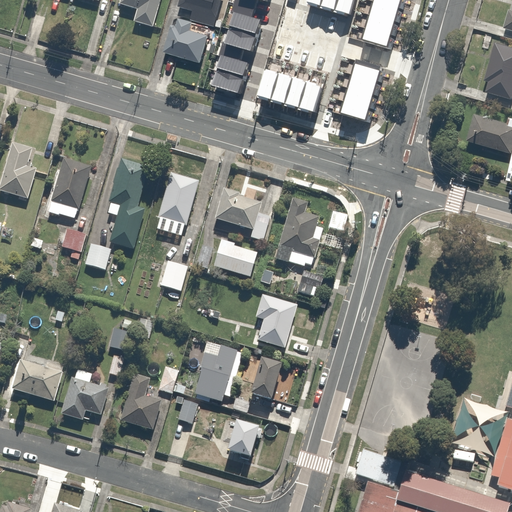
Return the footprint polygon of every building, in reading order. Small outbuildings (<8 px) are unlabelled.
[(165,0),(120,0),(119,7),(137,12),(134,24),(158,31),(165,0)] [(194,15),(192,21),(216,29),(224,0),(183,0),(180,11),(194,15)] [(336,0),(333,11),(343,14),(339,31),(368,39),(373,20),(383,23),(387,8),(377,5),(378,0),(336,0)] [(181,20),(179,28),(175,27),(167,55),(204,65),(212,38),(195,33),(197,24),(181,20)] [(298,20),(293,35),(330,48),(335,33),(298,20)] [(234,29),(219,70),(249,81),(267,31),(251,25),(247,34),(234,29)] [(511,50),(497,47),(494,58),(489,57),(488,62),(492,63),(487,84),(490,84),(488,94),(511,99),(511,50)] [(330,67),(320,104),(348,111),(360,64),(325,55),(323,65),(330,67)] [(296,64),(275,58),(268,85),(289,91),(296,64)] [(509,126),(474,117),(468,143),(511,153),(511,119),(510,119),(509,126)] [(31,151),(14,147),(1,194),(31,202),(40,169),(27,166),(31,151)] [(94,167),(66,159),(50,215),(78,223),(94,167)] [(148,168),(120,162),(108,216),(117,218),(111,245),(138,251),(147,210),(139,209),(148,168)] [(204,184),(174,175),(157,231),(188,240),(204,184)] [(272,218),(260,214),(263,202),(226,191),(217,222),(255,232),(252,240),(265,244),(272,218)] [(313,206),(293,201),(277,262),(313,271),(326,221),(310,217),(313,206)] [(88,235),(67,230),(63,250),(83,255),(88,235)] [(224,241),(216,270),(255,282),(264,253),(224,241)] [(114,250),(92,244),(86,267),(107,273),(114,250)] [(217,250),(201,246),(196,268),(211,272),(217,250)] [(190,269),(169,263),(162,288),(183,294),(190,269)] [(325,278),(302,272),(296,294),(319,300),(325,278)] [(298,306),(263,297),(257,321),(265,322),(260,342),(287,349),(298,306)] [(74,308),(61,304),(55,322),(68,326),(74,308)] [(14,314),(0,313),(0,332),(13,333),(14,314)] [(122,329),(116,328),(110,349),(127,354),(136,323),(124,320),(122,329)] [(224,406),(241,353),(224,348),(221,357),(206,352),(199,373),(203,374),(196,397),(224,406)] [(288,369),(263,362),(251,399),(277,407),(288,369)] [(22,363),(14,392),(55,404),(63,375),(22,363)] [(182,374),(167,368),(158,391),(173,397),(182,374)] [(77,382),(73,381),(64,417),(85,422),(87,413),(105,418),(112,390),(92,385),(95,373),(80,369),(77,382)] [(151,389),(135,384),(123,424),(155,434),(165,401),(149,397),(151,389)] [(208,420),(212,408),(183,400),(177,421),(193,426),(196,416),(208,420)] [(511,420),(507,419),(491,475),(499,477),(497,485),(511,489),(511,420)] [(264,430),(237,423),(230,456),(256,463),(264,430)] [(368,481),(358,511),(507,511),(511,502),(405,470),(399,491),(368,481)] [(33,511),(35,508),(5,500),(2,511),(33,511)]
